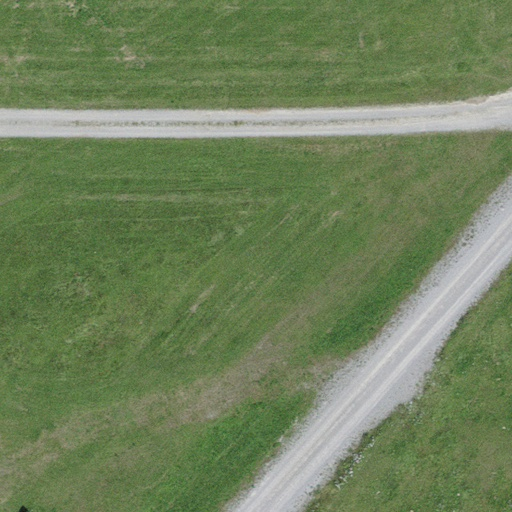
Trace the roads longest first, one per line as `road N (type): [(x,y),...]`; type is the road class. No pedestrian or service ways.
road 1 (track): [(0,129),(511,119)]
road 2 (track): [(511,219),(260,511)]
